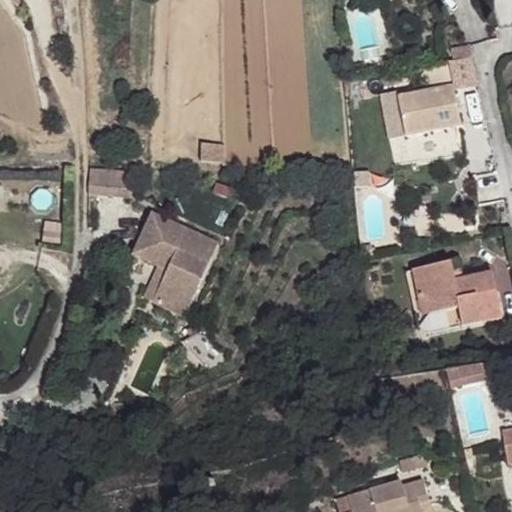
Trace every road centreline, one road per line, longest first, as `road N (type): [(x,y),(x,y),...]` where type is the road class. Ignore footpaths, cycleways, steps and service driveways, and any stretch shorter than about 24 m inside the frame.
road 1 (unknown): [(0,401),(23,390),(48,350),(81,208)]
road 2 (unknown): [(511,4),(486,86),(511,177)]
